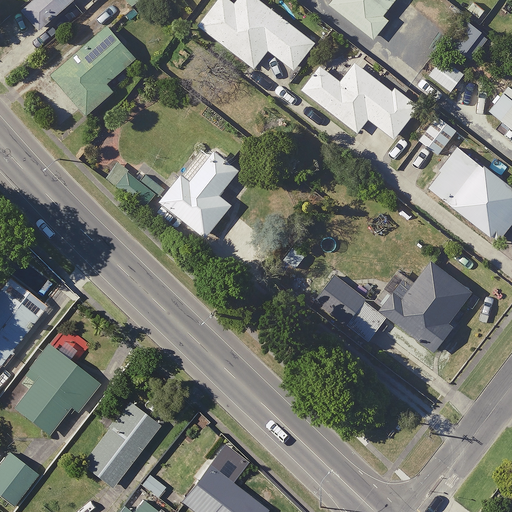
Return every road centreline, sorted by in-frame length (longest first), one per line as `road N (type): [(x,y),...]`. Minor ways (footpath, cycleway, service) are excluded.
road 1 (secondary): [(0,143),(108,257),(378,511)]
road 2 (residential): [(412,511),(511,385)]
